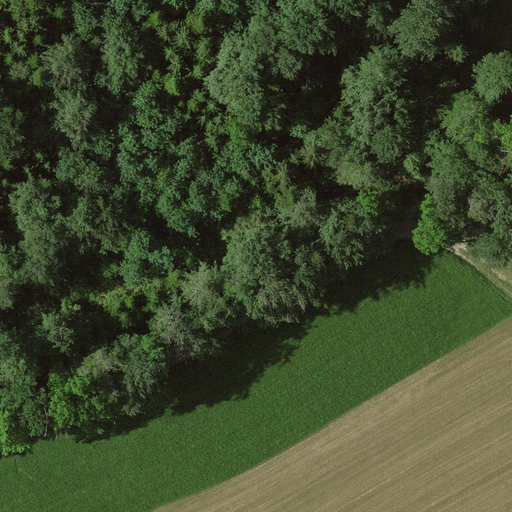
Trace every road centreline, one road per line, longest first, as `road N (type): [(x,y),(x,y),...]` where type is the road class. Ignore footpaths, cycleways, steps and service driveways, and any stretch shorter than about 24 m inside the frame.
road 1 (track): [(0,418),(168,366),(392,232),(426,232),(511,293)]
road 2 (track): [(511,230),(426,232),(389,217),(331,215),(200,255),(130,235),(53,170),(0,163)]
road 3 (track): [(511,8),(389,217)]
